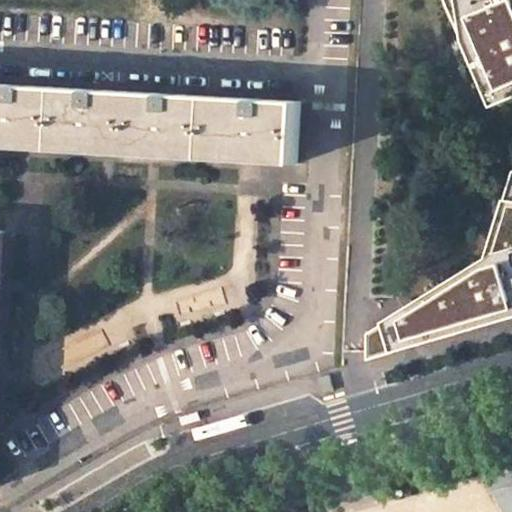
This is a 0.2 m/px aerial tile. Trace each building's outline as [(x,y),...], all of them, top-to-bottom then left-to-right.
[(511,97),(511,0),(449,0),(495,105),(511,97)] [(60,88),(0,84),(0,145),(57,149),(60,88)] [(210,96),(60,88),(57,149),(206,158),(210,96)] [(301,102),(210,96),(206,158),(297,163),(301,102)] [(511,188),(491,256),(388,321),(397,351),(511,316),(511,188)] [(388,323),(368,335),(369,358),(397,351),(388,323)] [(331,375),(320,377),(324,392),(334,390),(331,375)] [(511,511),(511,472),(487,481),(504,511),(511,511)]
